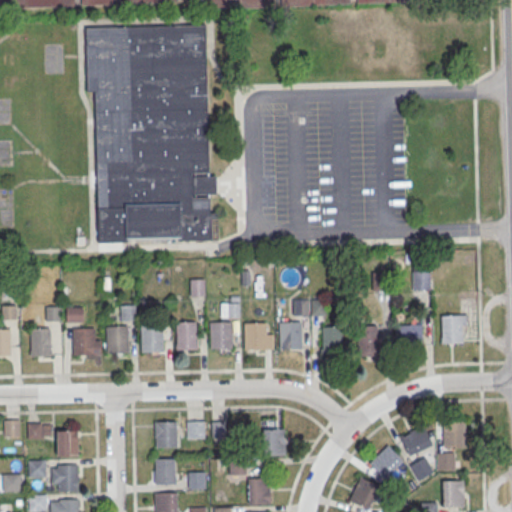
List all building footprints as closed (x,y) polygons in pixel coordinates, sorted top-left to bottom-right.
[(84,27),(205,24),(208,175),(215,175),(216,193),(208,193),(209,212),(217,212),(217,239),(179,239),(179,237),(126,238),(127,241),(97,242),(94,91),(86,91),(84,27)] [(283,271),(284,284),(296,283),(296,270),(283,271)] [(411,289),(430,289),(430,271),(411,271),(411,289)] [(373,289),(384,289),(384,272),(373,272),(373,289)] [(203,295),(203,278),(190,278),(190,295),(203,295)] [(292,314),(307,314),(307,298),(292,298),(292,314)] [(312,314),(324,314),(324,300),(312,300),(312,314)] [(238,302),(220,302),(220,316),(238,316),(238,302)] [(119,319),(135,319),(135,304),(119,304),(119,319)] [(82,320),(82,306),(65,306),(65,320),(82,320)] [(441,314),(441,342),(466,342),(466,314),(441,314)] [(197,321),(197,348),(175,348),(175,321),(197,321)] [(230,321),(231,347),(209,348),(209,321),(230,321)] [(265,321),(265,334),(272,334),(272,348),(244,349),(243,322),(265,321)] [(300,321),(300,347),(278,348),(278,321),(300,321)] [(422,323),(397,323),(397,345),(422,345),(422,323)] [(162,324),(163,351),(141,351),(140,325),(162,324)] [(356,354),(377,354),(377,324),(356,324),(356,354)] [(127,325),(127,351),(105,352),(105,325),(127,325)] [(340,325),(321,325),(321,353),(340,353),(340,325)] [(50,327),(50,354),(29,354),(28,328),(50,327)] [(93,327),(94,354),(72,354),(71,328),(93,327)] [(0,328),(9,328),(9,354),(0,354),(0,328)] [(3,419),(19,419),(19,436),(3,436),(3,419)] [(176,421),(176,447),(154,448),(154,421),(176,421)] [(211,422),(226,421),(227,437),(211,438),(211,422)] [(464,447),(464,421),(443,421),(443,447),(464,447)] [(26,422),(42,422),(42,438),(26,438),(26,422)] [(186,422),(201,422),(202,438),(187,438),(186,422)] [(400,435),(408,455),(431,445),(423,426),(400,435)] [(283,455),(283,428),(263,428),(263,455),(283,455)] [(56,430),(56,455),(77,455),(77,430),(56,430)] [(368,463),(384,479),(402,460),(387,445),(368,463)] [(453,452),(436,452),(436,469),(453,469),(453,452)] [(175,457),(175,484),(155,484),(154,458),(175,457)] [(26,460),(44,459),(44,476),(26,476),(26,460)] [(228,459),(243,459),(244,475),(229,475),(228,459)] [(77,463),(77,490),(57,490),(57,483),(51,483),(51,467),(57,467),(57,464),(77,463)] [(188,473),(203,472),(203,488),(188,489),(188,473)] [(1,474),(19,473),(19,490),(1,490),(1,474)] [(348,499),(367,509),(379,486),(360,476),(348,499)] [(269,477),(247,477),(247,503),(269,503),(269,477)] [(463,479),(442,479),(442,506),(463,506),(463,479)] [(175,491),(175,511),(154,511),(154,491),(175,491)] [(28,494),(46,493),(46,510),(28,510),(28,494)] [(80,499),(80,511),(50,511),(50,501),(58,501),(58,499),(80,499)]
